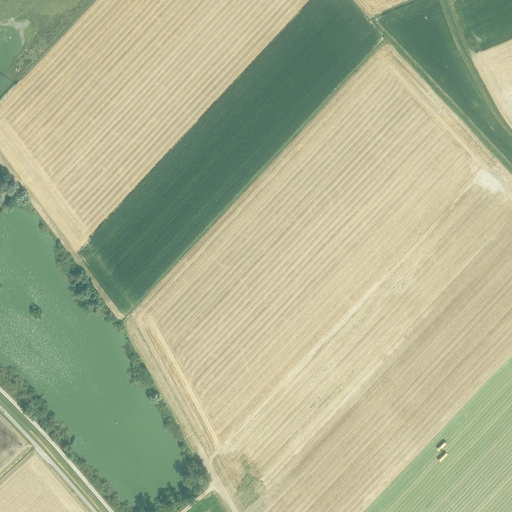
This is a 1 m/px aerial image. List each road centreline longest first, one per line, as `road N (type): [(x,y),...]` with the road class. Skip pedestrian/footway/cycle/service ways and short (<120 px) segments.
road 1 (track): [(0,389),(112,511)]
road 2 (unclassified): [(0,407),(94,511)]
